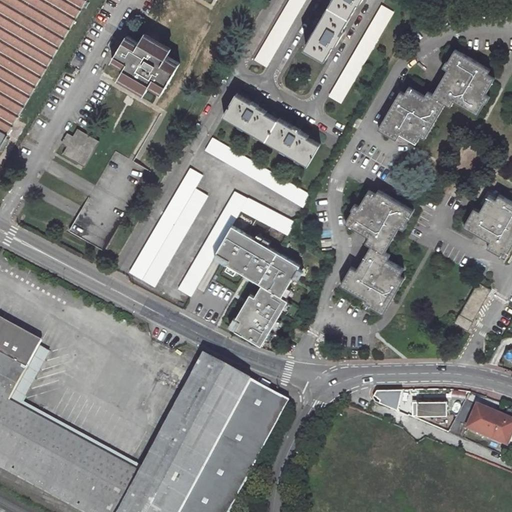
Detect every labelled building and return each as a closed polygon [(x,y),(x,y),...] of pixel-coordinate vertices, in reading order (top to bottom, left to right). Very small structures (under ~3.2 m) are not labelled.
[(0,0),(0,150),(29,101),(87,0),(0,0)] [(289,0),(255,60),(267,67),(305,0),(289,0)] [(334,0),(307,46),(329,59),(363,0),(334,0)] [(382,5),(329,96),(341,103),(394,12),(382,5)] [(127,36),(112,60),(125,68),(120,74),(135,83),(139,76),(152,84),(163,90),(180,61),(168,54),(171,50),(144,34),(139,43),(127,36)] [(401,90),(379,128),(392,136),(395,130),(401,134),(416,143),(421,136),(426,139),(446,104),(451,107),(454,101),(478,115),(486,103),(487,104),(491,98),(486,95),(495,79),(488,74),(490,70),(454,49),(447,62),(451,64),(447,70),(433,94),(428,91),(425,95),(409,86),(405,93),(401,90)] [(446,61),(442,67),(447,70),(451,64),(447,62),(446,61)] [(135,83),(148,90),(152,84),(139,76),(135,83)] [(237,93),(225,115),(310,166),(323,144),(237,93)] [(68,146),(63,155),(84,167),(100,141),(78,129),(74,135),(68,146)] [(392,136),(397,139),(401,134),(395,130),(392,136)] [(68,132),(61,142),(68,146),(74,135),(68,132)] [(213,139),(206,151),(303,208),(311,195),(213,139)] [(79,213),(69,231),(103,250),(150,171),(130,159),(116,151),(93,190),(79,213)] [(142,279),(196,188),(203,176),(190,168),(129,272),(142,279)] [(208,195),(196,188),(142,279),(155,287),(208,195)] [(353,209),(345,222),(369,237),(374,240),(371,245),(357,268),(354,274),(348,271),(340,284),(366,299),(363,304),(369,308),(370,306),(383,314),(404,279),(399,276),(403,269),(387,259),(390,254),(385,251),(399,227),(404,230),(408,225),(406,223),(413,211),(378,190),(376,194),(369,190),(360,205),(355,203),(352,209),(353,209)] [(236,193),(179,290),(191,296),(214,258),(232,227),(241,211),(286,237),(293,226),(236,193)] [(475,207),(464,226),(489,241),(495,244),(491,249),(505,257),(511,244),(511,200),(499,193),(496,197),(489,193),(479,210),(475,207)] [(299,267),(232,227),(214,258),(222,263),(261,286),(254,298),(250,295),(235,320),(234,319),(229,327),(262,346),(287,302),(281,298),(299,267)] [(369,237),(366,242),(371,245),(374,240),(369,237)] [(489,241),(486,246),(491,249),(495,244),(489,241)] [(357,268),(352,265),(348,271),(354,274),(357,268)] [(479,282),(455,323),(468,330),(491,289),(479,282)] [(0,452),(110,511),(229,511),(288,400),(205,356),(143,471),(24,407),(12,401),(42,346),(0,323),(0,452)] [(24,407),(54,352),(42,346),(12,401),(24,407)] [(398,410),(402,389),(378,390),(373,397),(375,401),(398,410)] [(414,414),(443,413),(443,400),(414,402),(414,414)] [(511,420),(478,406),(468,428),(508,445),(511,435),(511,420)] [(457,420),(464,423),(470,410),(462,407),(457,420)] [(0,461),(94,511),(110,511),(0,452),(0,461)]
